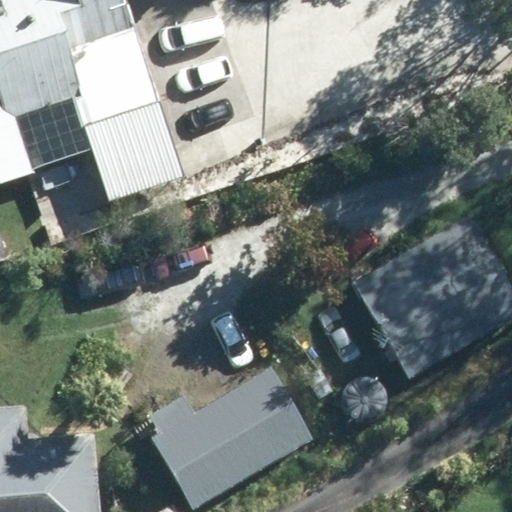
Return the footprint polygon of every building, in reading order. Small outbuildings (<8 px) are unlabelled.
[(0,0),(0,187),(38,176),(21,119),(83,100),(92,128),(163,107),(129,0),(0,0)] [(50,164),(58,188),(101,176),(93,150),(50,164)] [(511,291),(471,218),(354,284),(408,381),(511,322),(511,291)] [(406,428),(372,365),(333,386),(367,449),(406,428)] [(151,438),(193,511),(199,511),(316,443),(272,368),(151,438)] [(320,401),(334,394),(323,372),(308,379),(320,401)] [(0,511),(99,511),(92,439),(31,445),(28,410),(0,411),(0,511)]
